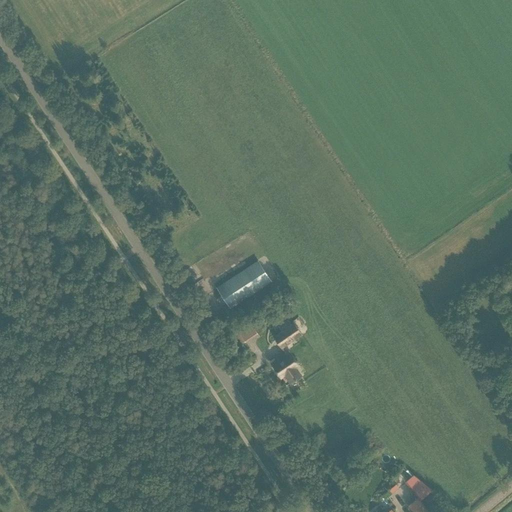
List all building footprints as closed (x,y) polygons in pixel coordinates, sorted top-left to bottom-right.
[(210,270),(218,265),(213,257),(205,261),(210,270)] [(258,261),(217,288),(230,308),(271,281),(258,261)] [(282,348),(301,334),(294,323),(292,325),(283,313),(274,319),(278,325),(278,326),(282,331),(274,337),(282,348)] [(238,332),(239,333),(236,334),(242,343),(245,341),(245,342),(258,334),(251,323),(238,332)] [(288,350),(285,353),(284,352),(276,358),(279,362),(273,366),(281,378),(285,375),(285,376),(284,377),(284,378),(285,380),(287,380),(288,379),(290,384),(301,376),(296,368),(299,366),(298,364),(299,363),(297,360),(295,361),(291,354),(288,350)] [(298,399),(306,422),(317,418),(309,395),(298,399)] [(385,486),(378,491),(387,502),(393,497),(385,486)] [(433,494),(425,499),(428,504),(436,498),(433,494)] [(413,511),(428,511),(418,498),(408,506),(413,511)] [(396,499),(391,504),(397,511),(401,511),(405,508),(396,499)]
